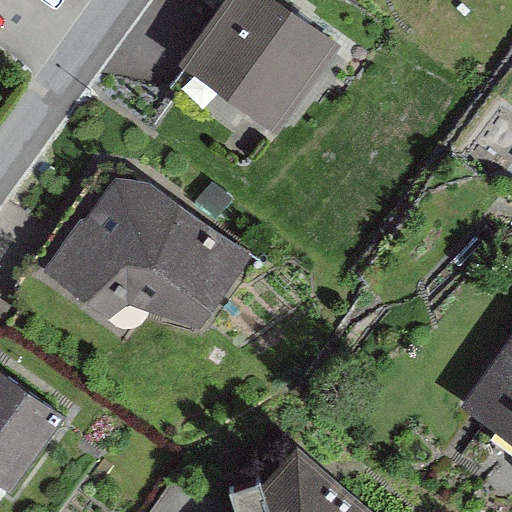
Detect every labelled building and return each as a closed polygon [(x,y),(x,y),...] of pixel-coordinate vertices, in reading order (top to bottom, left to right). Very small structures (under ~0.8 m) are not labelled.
[(360,47),(294,0),(247,0),(191,80),(287,149),(360,47)] [(278,257),(144,154),(50,275),(117,326),(141,312),(220,331),(278,257)] [(511,356),(472,407),(511,438),(511,356)] [(73,414),(10,364),(0,376),(0,477),(14,489),(73,414)] [(397,511),(325,445),(262,511),(397,511)]
